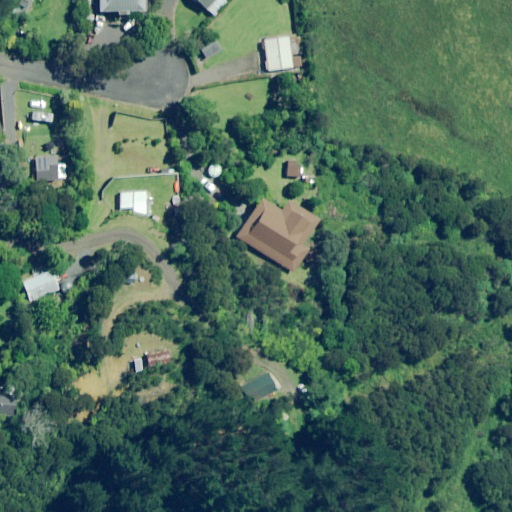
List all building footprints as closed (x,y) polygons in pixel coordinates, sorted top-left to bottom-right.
[(81,0),(82,21),(90,21),(91,12),(113,12),(113,18),(123,18),(123,12),(139,12),(139,0),(81,0)] [(188,0),(210,19),(224,3),(221,0),(188,0)] [(289,68),(285,37),(259,41),(264,72),(289,68)] [(218,51),(211,40),(195,50),(202,61),(218,51)] [(218,171),(209,163),(202,171),(211,179),(218,171)] [(142,191),(116,192),(116,210),(129,209),(130,216),(143,216),(142,191)] [(275,211),(255,199),(233,238),(291,272),(305,249),(298,245),(313,220),(281,201),(275,211)] [(56,289),(47,269),(18,282),(28,303),(56,289)] [(58,284),(61,287),(57,291),(63,298),(81,280),(75,274),(68,281),(65,277),(58,284)] [(138,274),(124,274),(123,284),(137,285),(138,274)] [(168,363),(166,352),(143,357),(145,368),(168,363)] [(270,383),(263,372),(237,387),(244,398),(270,383)]
